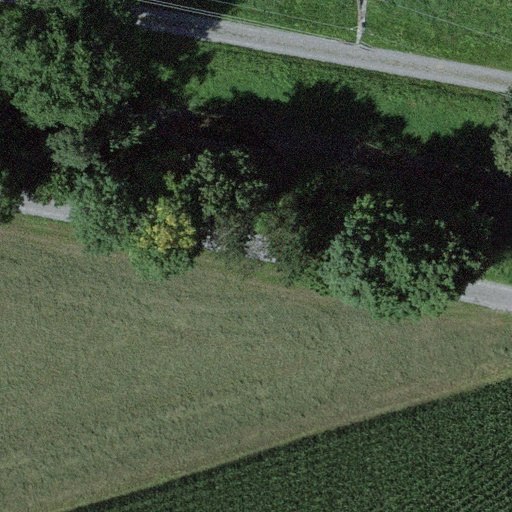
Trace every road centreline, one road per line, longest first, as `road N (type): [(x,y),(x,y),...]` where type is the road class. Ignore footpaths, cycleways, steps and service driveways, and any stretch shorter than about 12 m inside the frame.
road 1 (track): [(0,197),(511,296)]
road 2 (track): [(39,0),(511,83)]
